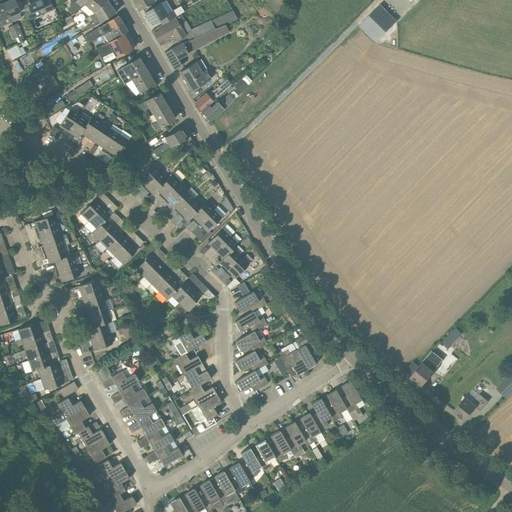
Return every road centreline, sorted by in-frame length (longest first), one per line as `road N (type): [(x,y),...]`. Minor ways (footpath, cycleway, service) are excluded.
road 1 (tertiary): [(353,358),(285,271),(120,0)]
road 2 (residential): [(85,378),(63,336),(63,306),(29,274),(6,200),(37,145)]
road 3 (residential): [(219,293),(100,174),(37,145)]
road 4 (tertiary): [(511,486),(446,442),(353,358)]
road 5 (residential): [(248,425),(223,376),(219,293)]
road 6 (residential): [(148,492),(85,378)]
road 7 (residential): [(248,425),(353,358)]
road 8 (residential): [(148,492),(248,425)]
